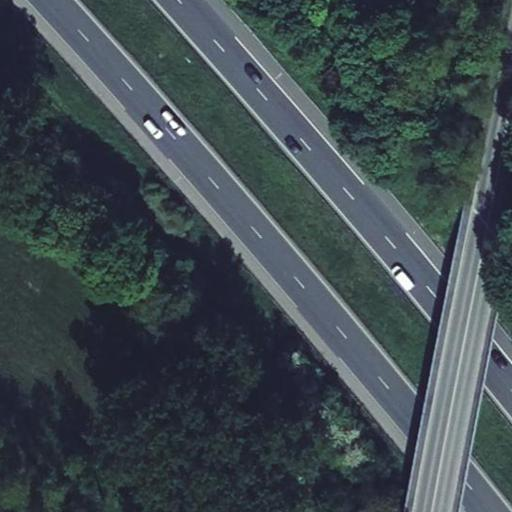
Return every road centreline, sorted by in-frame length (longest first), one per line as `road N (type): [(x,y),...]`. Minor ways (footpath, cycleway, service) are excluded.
road 1 (motorway): [(49,0),(274,254),(486,511)]
road 2 (track): [(0,87),(325,438),(313,511)]
road 3 (motorway): [(511,391),(177,0)]
road 4 (tertiary): [(435,511),(511,114)]
